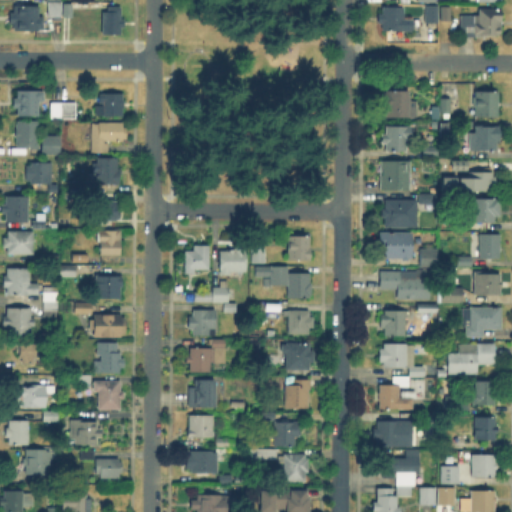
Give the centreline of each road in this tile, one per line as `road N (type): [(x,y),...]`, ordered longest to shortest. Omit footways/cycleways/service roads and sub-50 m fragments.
road 1 (residential): [(340,511),(344,0)]
road 2 (residential): [(151,511),(154,0)]
road 3 (residential): [(342,210),(152,209)]
road 4 (residential): [(511,60),(344,60)]
road 5 (residential): [(154,60),(0,59)]
